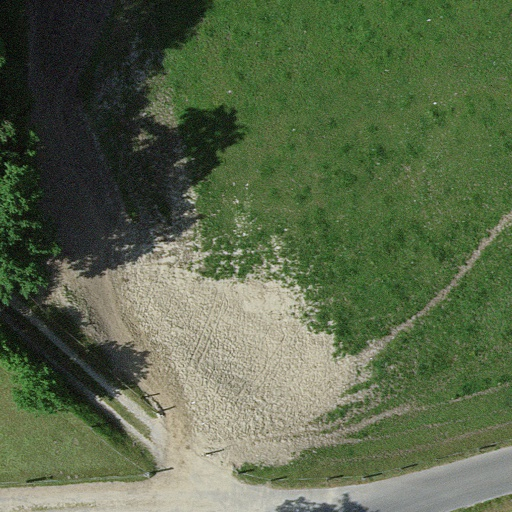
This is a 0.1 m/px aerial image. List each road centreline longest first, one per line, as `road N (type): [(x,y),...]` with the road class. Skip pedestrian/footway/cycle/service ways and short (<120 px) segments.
road 1 (track): [(209,490),(169,444),(0,296)]
road 2 (track): [(209,490),(161,502),(0,508)]
road 3 (unclassified): [(511,466),(375,511)]
